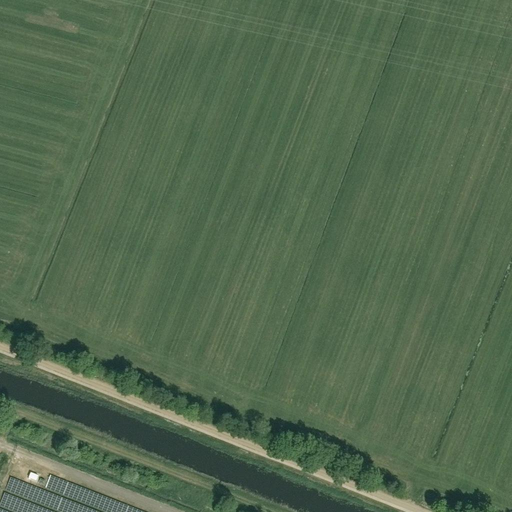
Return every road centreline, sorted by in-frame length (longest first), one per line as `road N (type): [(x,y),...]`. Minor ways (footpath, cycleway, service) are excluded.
road 1 (track): [(424,511),(0,345)]
road 2 (track): [(0,415),(275,511)]
